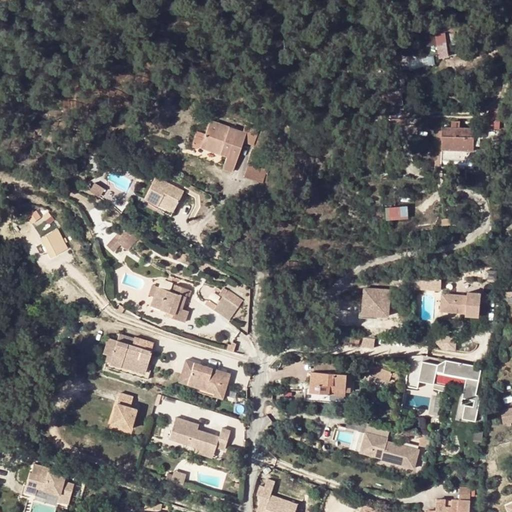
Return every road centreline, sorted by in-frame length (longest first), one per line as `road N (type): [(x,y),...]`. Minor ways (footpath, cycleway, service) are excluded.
road 1 (unknown): [(288,341),(349,272),(479,226),(474,200),(425,184),(402,161)]
road 2 (unknown): [(199,511),(72,464),(58,423),(83,391)]
road 3 (unknown): [(257,339),(251,278),(195,231),(235,185)]
road 4 (unknown): [(288,341),(477,353)]
road 5 (unknown): [(255,452),(346,488),(428,495)]
road 6 (residential): [(249,511),(258,359)]
